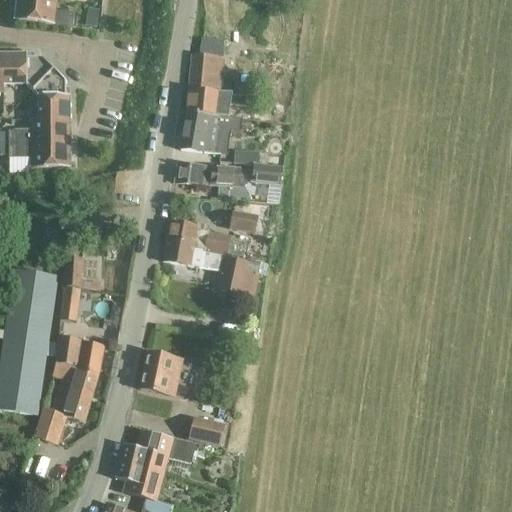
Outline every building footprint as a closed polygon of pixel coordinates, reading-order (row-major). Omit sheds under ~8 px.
[(56,2),(38,0),(15,0),(12,21),(74,29),(76,15),(66,13),(55,11),(56,2)] [(86,17),(85,29),(96,30),(98,18),(86,17)] [(223,59),(223,43),(201,40),(199,57),(192,56),(188,94),(189,94),(186,115),(226,119),(229,105),(247,108),(248,97),(220,96),(223,60),(223,59)] [(2,54),(2,87),(26,87),(31,92),(53,70),(40,58),(26,58),(26,54),(2,54)] [(53,70),(31,92),(36,97),(36,98),(36,121),(70,121),(69,97),(65,97),(65,83),(53,70)] [(240,135),(242,121),(226,119),(186,115),(180,151),(227,156),(230,134),(240,135)] [(70,121),(36,121),(29,121),(29,132),(8,132),(8,146),(70,145),(70,121)] [(70,145),(8,146),(8,160),(29,159),(29,169),(28,169),(28,170),(70,170),(70,145)] [(259,155),(233,153),(232,165),(253,167),(251,185),(279,188),(281,170),(258,167),(259,155)] [(174,185),(207,187),(218,188),(218,200),(247,202),(248,197),(243,189),(246,186),(248,177),(244,173),(239,172),(239,171),(209,169),(176,167),(174,185)] [(232,214),(228,231),(258,237),(261,220),(232,214)] [(165,242),(165,246),(204,252),(204,254),(225,258),(229,239),(207,234),(208,230),(169,223),(165,242)] [(248,266),(225,261),(225,258),(204,254),(204,252),(165,246),(162,263),(220,273),(217,291),(241,297),(246,274),(259,277),(261,266),(248,264),(248,266)] [(83,260),(64,259),(63,259),(61,289),(99,293),(100,284),(81,283),(83,260)] [(57,278),(13,271),(0,357),(0,412),(36,418),(57,278)] [(63,291),(60,322),(76,324),(79,292),(63,291)] [(54,366),(97,375),(103,348),(81,344),(81,343),(58,338),(54,365),(54,366)] [(175,399),(182,362),(172,360),(146,354),(138,391),(165,397),(175,399)] [(97,375),(54,366),(51,379),(72,384),(62,416),(66,418),(84,423),(97,375)] [(66,418),(62,416),(62,417),(41,411),(33,439),(58,446),(66,418)] [(188,440),(218,448),(222,428),(193,421),(188,440)] [(122,446),(118,463),(162,474),(166,459),(171,442),(140,434),(135,450),(122,446)] [(118,463),(114,480),(125,484),(123,493),(146,500),(142,511),(183,511),(154,503),(162,474),(118,463)] [(0,511),(4,511),(10,501),(0,495),(0,511)]
